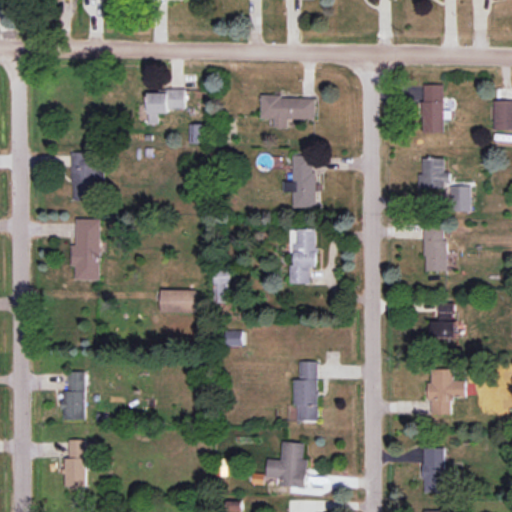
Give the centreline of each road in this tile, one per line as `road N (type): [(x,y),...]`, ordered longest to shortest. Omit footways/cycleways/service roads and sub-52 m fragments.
road 1 (residential): [(511,54),(0,47)]
road 2 (residential): [(18,511),(15,48)]
road 3 (residential): [(373,511),(373,53)]
